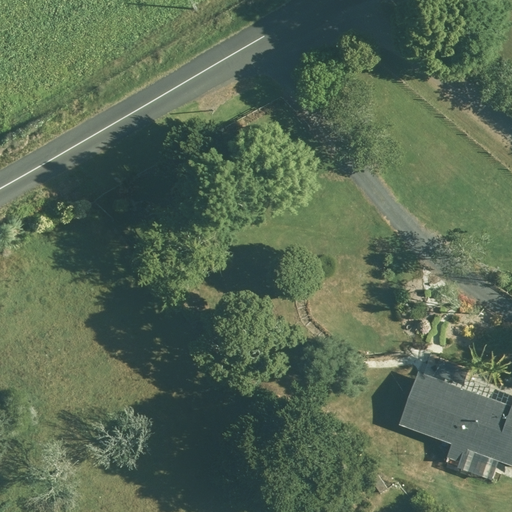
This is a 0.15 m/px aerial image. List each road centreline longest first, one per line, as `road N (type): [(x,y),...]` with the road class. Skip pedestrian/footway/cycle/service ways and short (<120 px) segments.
road 1 (unclassified): [(0,183),(317,0)]
road 2 (unknown): [(401,0),(511,104)]
